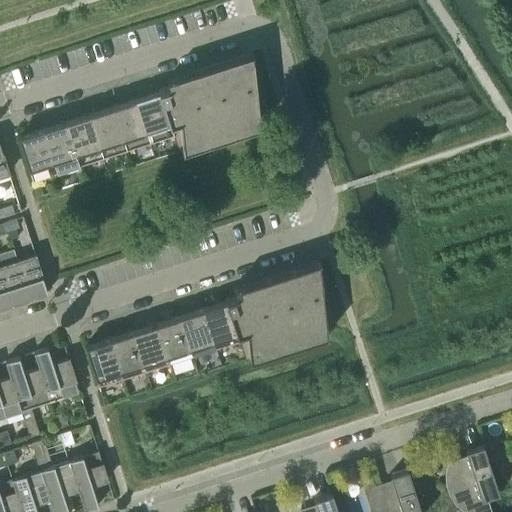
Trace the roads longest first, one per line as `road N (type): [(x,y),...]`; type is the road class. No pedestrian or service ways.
road 1 (residential): [(0,336),(319,225),(325,193),(301,121)]
road 2 (residential): [(149,511),(511,397)]
road 3 (residential): [(0,104),(252,26),(276,43),(301,121)]
